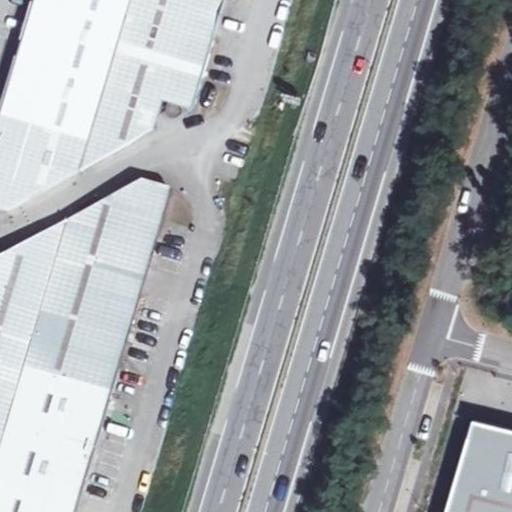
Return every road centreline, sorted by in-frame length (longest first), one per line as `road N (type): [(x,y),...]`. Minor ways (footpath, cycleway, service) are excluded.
road 1 (motorway): [(370,0),(217,511)]
road 2 (motorway): [(263,511),(415,0)]
road 3 (unclassified): [(511,34),(369,511)]
